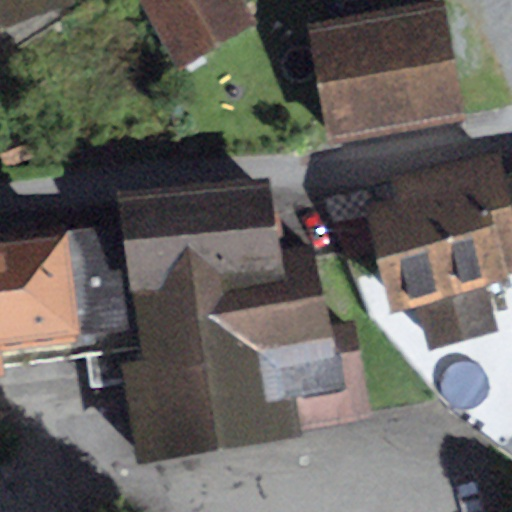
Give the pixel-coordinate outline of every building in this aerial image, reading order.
[(0,0),(0,22),(63,0),(0,0)] [(237,0),(146,0),(182,61),(250,22),(237,0)] [(454,117),(436,18),(306,41),(324,141),(454,117)] [(386,306),(511,267),(511,197),(506,173),(359,212),(386,306)] [(121,203),(124,222),(140,327),(147,369),(131,371),(133,384),(144,455),(370,419),(354,317),(335,320),(322,237),(289,242),(279,179),(121,203)] [(0,378),(1,379),(0,369),(0,368),(0,344),(140,327),(124,222),(37,233),(34,209),(0,213),(0,378)] [(0,344),(0,368),(0,369),(87,358),(91,389),(133,384),(131,371),(147,369),(140,327),(0,344)]
